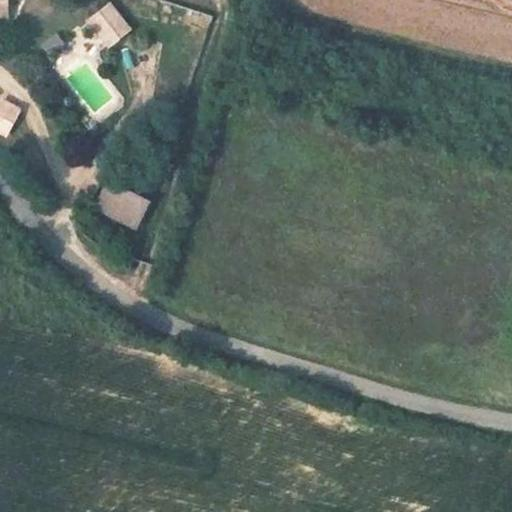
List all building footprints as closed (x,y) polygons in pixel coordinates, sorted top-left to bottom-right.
[(0,0),(0,13),(15,20),(17,15),(22,17),(37,11),(41,0),(0,0)] [(131,31),(115,6),(93,19),(110,44),(131,31)] [(46,56),(67,45),(59,32),(39,44),(46,56)] [(10,103),(0,118),(0,129),(7,134),(22,111),(10,103)] [(108,180),(95,214),(142,232),(155,198),(108,180)]
